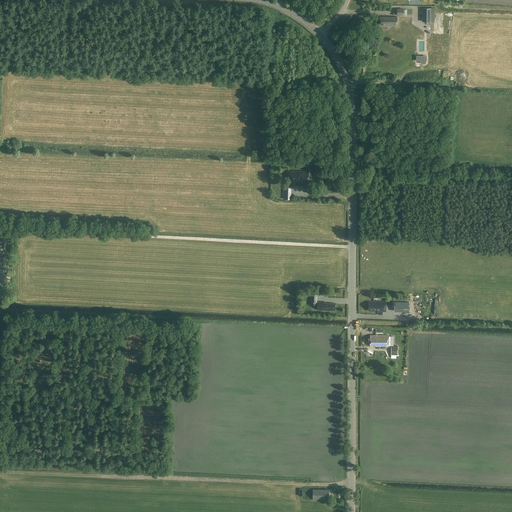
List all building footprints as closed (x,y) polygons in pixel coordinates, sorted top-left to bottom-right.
[(423,8),(423,15),(423,21),(431,21),(431,8),(423,8)] [(379,25),(397,25),(397,17),(379,17),(379,25)] [(291,171),(290,181),(308,182),(309,172),(291,171)] [(317,302),(317,310),(334,311),(335,304),(325,303),(325,302),(317,302)] [(386,302),(376,302),(369,302),(368,311),(385,311),(386,302)] [(394,302),(394,305),(394,312),(409,312),(409,302),(394,302)] [(388,347),(388,346),(391,346),(391,336),(388,336),(388,335),(370,335),(370,346),(388,347)] [(329,499),(329,489),(313,489),(312,499),(329,499)]
